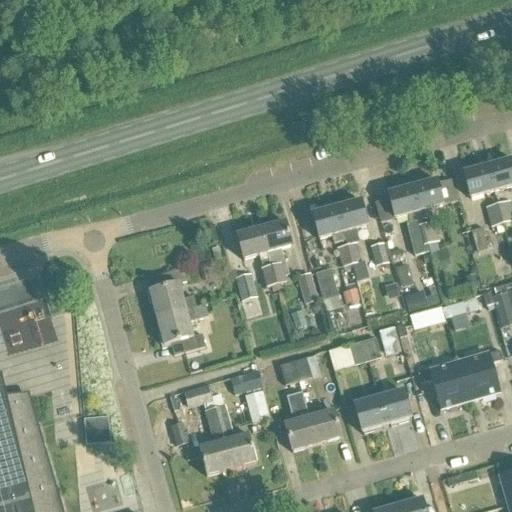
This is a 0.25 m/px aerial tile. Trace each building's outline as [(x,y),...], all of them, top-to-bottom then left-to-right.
[(487,170),(494,195),(511,190),(511,164),(511,163),(487,170)] [(494,195),(487,170),(463,177),(470,202),(494,195)] [(412,191),(421,224),(433,220),(431,213),(443,209),(436,184),(412,191)] [(395,223),(408,219),(410,227),(421,224),(412,191),(388,197),(395,223)] [(336,211),(345,244),(347,250),(359,246),(355,233),(367,230),(360,205),(336,211)] [(498,209),(503,229),(511,226),(511,213),(510,206),(498,209)] [(491,232),(503,229),(498,209),(486,213),(491,232)] [(345,244),(336,211),(312,218),(319,243),(332,240),(334,247),(345,244)] [(428,249),(423,230),(421,224),(410,227),(410,226),(406,227),(415,260),(430,256),(428,249)] [(261,232),(278,294),(283,292),(282,288),(286,287),(281,269),(285,268),(281,254),(292,251),(285,225),(261,232)] [(434,227),(423,230),(428,249),(439,246),(434,227)] [(273,295),(278,294),(261,232),(237,239),(244,264),(267,257),(271,270),(262,273),(267,292),(272,291),(273,295)] [(478,256),(488,254),(483,233),(472,235),(478,256)] [(347,250),(352,270),(362,267),(357,248),(347,250)] [(376,271),(389,268),(383,248),(371,252),(376,271)] [(342,273),(352,270),(347,250),(337,253),(342,273)] [(212,253),(215,264),(222,263),(219,251),(212,253)] [(446,252),(430,258),(435,273),(451,268),(446,252)] [(331,272),(315,276),(322,305),(338,300),(331,272)] [(157,322),(197,311),(194,300),(183,303),(178,287),(187,285),(184,273),(153,281),(155,291),(147,294),(150,307),(152,306),(157,322)] [(252,278),(235,282),(242,306),(258,302),(252,278)] [(305,309),(318,306),(311,280),(299,283),(305,309)] [(473,281),(467,283),(470,293),(476,292),(473,281)] [(511,287),(493,293),(494,293),(495,297),(496,301),(500,300),(502,299),(507,297),(511,296),(511,287)] [(392,302),(400,300),(396,288),(388,290),(392,302)] [(357,292),(343,296),(346,308),(360,304),(357,292)] [(491,297),(484,299),(487,311),(494,309),(492,302),(491,297)] [(496,301),(492,302),(494,309),(496,315),(501,333),(511,329),(511,313),(507,297),(502,299),(500,300),(496,301)] [(428,311),(424,298),(405,304),(409,316),(428,311)] [(474,303),(457,308),(448,311),(449,316),(451,323),(465,318),(477,315),(476,309),(474,303)] [(197,311),(157,322),(161,339),(159,339),(162,352),(171,350),(174,360),(206,351),(202,338),(193,341),(189,327),(209,321),(205,310),(198,312),(197,311)] [(430,328),(431,332),(445,328),(443,318),(441,314),(427,317),(430,328)] [(51,316),(36,322),(43,342),(58,337),(51,316)] [(404,329),(397,331),(400,343),(407,340),(404,329)] [(379,336),(382,347),(397,343),(394,332),(379,336)] [(363,348),(368,367),(381,364),(376,344),(363,348)] [(368,367),(363,348),(349,351),(354,371),(368,367)] [(500,356),(460,367),(471,406),(500,398),(491,368),(502,365),(500,356)] [(293,368),(299,387),(312,383),(306,364),(293,368)] [(460,367),(418,380),(418,381),(420,389),(432,385),(441,415),(471,406),(460,367)] [(286,391),(299,387),(293,368),(279,371),(286,391)] [(235,400),(262,392),(258,376),(230,384),(235,400)] [(0,511),(61,511),(31,403),(8,409),(2,379),(0,379),(0,511)] [(208,389),(184,396),(189,413),(213,406),(208,389)] [(245,400),(252,428),(270,424),(263,395),(245,400)] [(402,395),(378,401),(386,429),(410,423),(402,395)] [(293,457),(317,450),(309,421),(310,421),(302,396),(286,401),(292,419),(295,418),(297,425),(285,428),(293,457)] [(362,436),(386,429),(378,401),(354,408),(362,436)] [(216,413),(232,474),(257,467),(249,438),(235,442),(231,429),(226,410),(216,413)] [(207,480),(232,474),(216,413),(206,416),(215,448),(200,452),(207,480)] [(333,414),(310,421),(309,421),(317,450),(341,443),(333,414)] [(86,448),(110,446),(108,421),(107,421),(84,423),(86,448)] [(182,429),(172,431),(177,449),(187,446),(182,429)] [(506,467),(496,470),(508,510),(511,508),(511,477),(509,478),(506,467)] [(476,475),(467,477),(469,485),(478,483),(476,475)] [(459,480),(447,483),(450,492),(461,488),(459,480)] [(424,511),(422,503),(396,510),(397,511),(424,511)]
